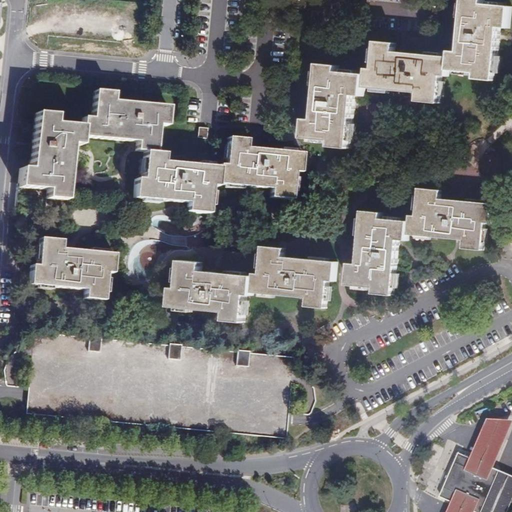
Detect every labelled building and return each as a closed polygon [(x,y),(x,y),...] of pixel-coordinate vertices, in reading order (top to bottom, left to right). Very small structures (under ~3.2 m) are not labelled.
[(452,56),(451,69),(479,72),(479,78),(498,80),(502,27),(511,28),(511,19),(511,5),(485,3),(484,0),(466,0),(462,51),(453,50),(452,56)] [(369,68),(368,74),(367,87),(421,92),(420,101),(442,102),(444,75),(451,76),(451,69),(452,56),(396,51),(397,43),(378,42),(375,68),(369,68)] [(367,87),(368,74),(341,72),(342,66),(322,64),(317,120),(308,119),(307,138),(335,141),(334,147),(353,149),(358,95),(366,96),(367,87)] [(93,118),(84,117),(83,126),(82,137),(137,142),(136,150),(145,151),(156,152),(157,144),(159,125),(167,125),(169,106),(114,101),(115,93),(95,91),(93,118)] [(22,171),(21,187),(49,190),(48,198),(67,200),(72,145),(81,145),(82,137),(83,126),(55,123),(56,114),(37,113),(32,168),(23,167),(22,171)] [(208,129),(200,128),(199,138),(207,139),(208,129)] [(225,165),(219,165),(219,167),(217,183),(272,189),(271,198),(292,199),(295,172),(301,173),(302,153),(247,148),(247,139),(228,138),(225,165)] [(156,152),(145,151),(143,180),(136,179),(134,198),(183,203),(188,203),(187,212),(208,213),(211,186),(217,186),(217,183),(219,167),(164,162),(164,153),(156,152)] [(444,190),(422,188),(419,216),(413,216),(412,221),(384,219),(385,212),(366,211),(362,264),(353,264),(351,285),(378,288),(378,294),(397,296),(402,240),(410,241),(411,234),(468,239),(467,248),(486,250),(488,222),(494,223),(496,203),(443,198),(444,190)] [(63,240),(41,238),(38,265),(32,265),(31,284),(86,289),(85,298),(105,299),(107,272),(113,273),(115,253),(72,250),(62,249),(63,240)] [(257,273),(256,276),(216,272),(203,271),(204,263),(183,261),(180,289),(174,289),(172,307),(228,312),(227,321),(246,322),(248,295),(254,295),(255,293),(310,298),(310,306),(329,308),(332,280),(338,281),(340,261),(286,257),(287,248),(265,246),(263,274),(257,273)] [(288,429),(289,418),(296,352),(35,330),(30,394),(29,405),(174,419),(288,429)] [(511,422),(511,418),(487,417),(471,456),(494,466),(511,422)] [(471,456),(459,451),(440,495),(452,500),(475,510),(479,511),(505,511),(511,497),(511,473),(494,466),(471,456)] [(473,511),(475,510),(452,500),(446,511),(473,511)]
